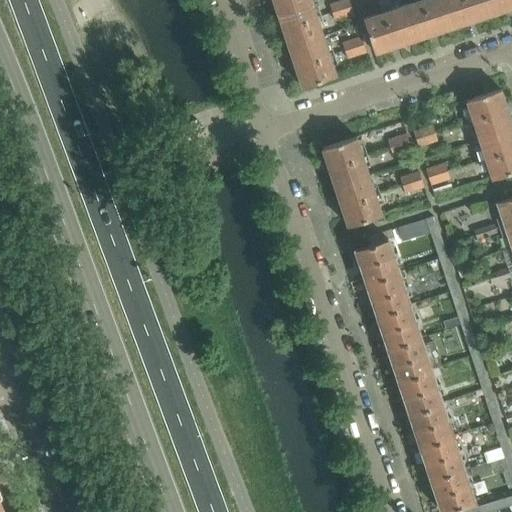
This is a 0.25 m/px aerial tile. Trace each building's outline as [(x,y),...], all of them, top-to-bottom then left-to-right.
[(273,0),(276,10),(305,0),(273,0)] [(311,0),(305,0),(276,10),(289,48),(323,37),(311,0)] [(349,0),(344,0),(330,5),(335,20),(354,14),(349,0)] [(442,0),(419,0),(402,6),(413,40),(452,27),(442,0)] [(485,0),(442,0),(452,27),(490,15),(485,0)] [(511,0),(485,0),(490,15),(511,7),(511,0)] [(402,6),(364,18),(375,53),(413,40),(402,6)] [(336,75),(323,37),(289,48),(302,87),(336,75)] [(361,37),(342,43),(347,58),(366,52),(361,37)] [(467,100),(480,140),(511,129),(511,123),(501,89),(467,100)] [(432,125),(413,132),(416,139),(435,133),(432,125)] [(511,129),(480,140),(492,178),(511,171),(511,129)] [(435,133),(416,139),(418,147),(437,141),(435,133)] [(388,140),(390,148),(409,141),(407,134),(388,140)] [(322,148),(335,187),(369,176),(356,137),(322,148)] [(412,149),(409,141),(390,148),(393,155),(412,149)] [(426,170),(428,177),(447,171),(445,163),(426,170)] [(447,171),(428,177),(431,185),(450,179),(447,171)] [(400,178),(403,186),(422,179),(419,172),(400,178)] [(369,176),(335,187),(348,226),(382,215),(369,176)] [(422,179),(403,186),(405,193),(424,187),(422,179)] [(511,197),(497,203),(501,217),(497,218),(500,227),(511,222),(511,197)] [(428,225),(439,258),(447,255),(436,222),(428,225)] [(507,234),(511,248),(511,247),(511,222),(500,227),(503,236),(507,234)] [(494,224),(484,227),(487,236),(497,233),(494,224)] [(484,227),(474,231),(477,239),(487,236),(484,227)] [(355,249),(366,282),(399,271),(388,238),(355,249)] [(439,258),(450,291),(457,288),(447,255),(439,258)] [(509,268),(499,272),(501,280),(511,277),(509,268)] [(399,271),(366,282),(377,315),(410,304),(399,271)] [(499,272),(488,275),(491,283),(501,280),(499,272)] [(457,288),(450,291),(461,324),(468,321),(457,288)] [(410,304),(377,315),(388,348),(420,337),(410,304)] [(511,316),(503,319),(506,327),(511,325),(511,316)] [(461,324),(472,356),(479,354),(468,321),(461,324)] [(420,337),(388,348),(398,380),(431,370),(420,337)] [(472,356),(482,389),(490,387),(479,354),(472,356)] [(431,370),(398,380),(409,413),(442,403),(431,370)] [(482,389),(493,422),(501,420),(490,387),(482,389)] [(442,403),(409,413),(420,446),(453,435),(442,403)] [(501,420),(493,422),(504,455),(511,452),(501,420)] [(464,468),(453,435),(420,446),(431,479),(464,468)] [(443,511),(475,502),(464,468),(431,479),(441,511),(443,511)] [(511,496),(480,506),(482,511),(487,511),(511,504),(511,496)]
